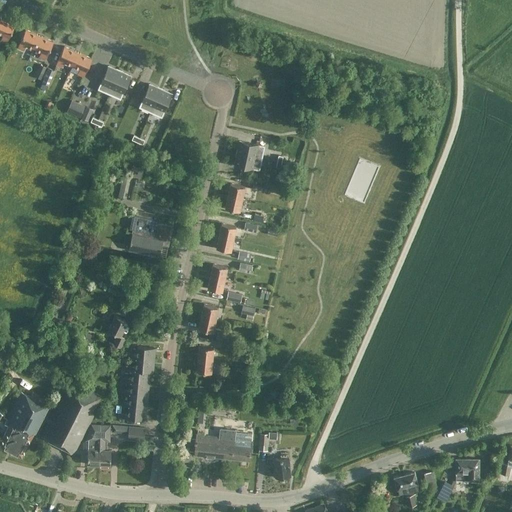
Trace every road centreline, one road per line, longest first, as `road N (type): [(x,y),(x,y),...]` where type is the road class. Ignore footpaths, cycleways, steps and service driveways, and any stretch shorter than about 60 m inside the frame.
road 1 (residential): [(155,495),(170,345),(218,93),(7,0)]
road 2 (tertiary): [(511,425),(283,500)]
road 3 (tertiary): [(155,495),(0,464)]
road 4 (tertiary): [(283,500),(155,495)]
